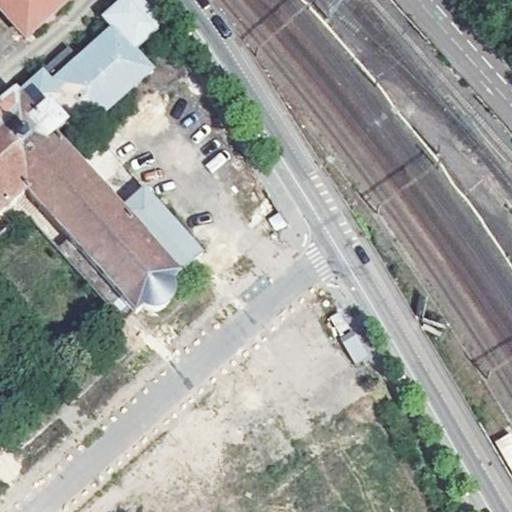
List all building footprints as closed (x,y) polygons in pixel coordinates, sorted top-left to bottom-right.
[(0,238),(25,215),(56,141),(66,131),(71,135),(66,139),(73,146),(152,72),(161,81),(187,64),(166,30),(139,0),(125,0),(104,20),(113,30),(81,60),(70,50),(0,113),(0,238)] [(0,0),(0,10),(25,39),(69,0),(0,0)] [(116,207),(56,141),(25,215),(128,327),(143,312),(152,316),(162,315),(172,306),(175,295),(172,285),(205,256),(145,191),(126,209),(120,204),(116,207)] [(354,364),(370,356),(358,332),(342,340),(354,364)] [(511,437),(511,436),(495,446),(511,473),(511,437)]
